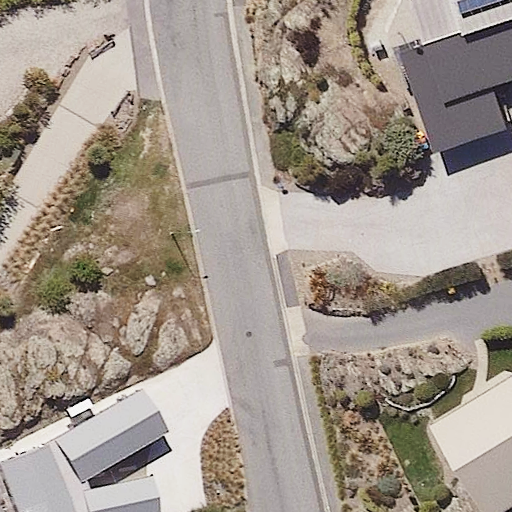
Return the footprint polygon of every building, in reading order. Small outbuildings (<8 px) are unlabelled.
[(392,51),(430,163),(511,135),(511,125),(501,92),(511,88),(511,0),(410,0),(424,40),(392,51)] [(511,369),(425,422),(479,511),(494,511),(511,501),(511,369)] [(77,481),(161,437),(137,391),(50,440),(77,481)] [(68,511),(46,445),(0,461),(0,490),(9,511),(68,511)] [(154,511),(148,479),(76,491),(80,511),(154,511)]
